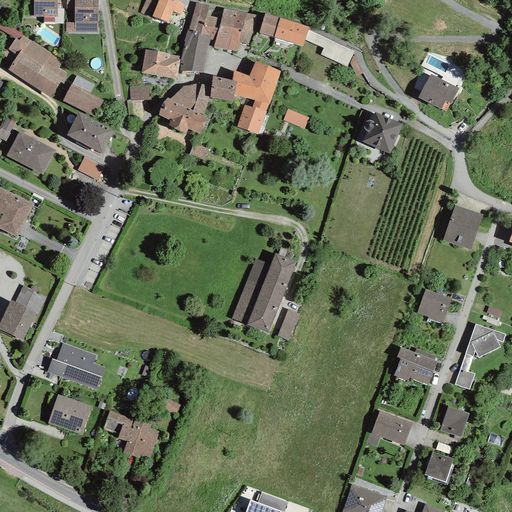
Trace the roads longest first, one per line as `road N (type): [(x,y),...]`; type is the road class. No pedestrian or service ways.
road 1 (residential): [(0,453),(25,377),(153,110),(177,83),(246,55)]
road 2 (residential): [(395,511),(502,205)]
road 3 (tertiary): [(106,511),(0,453)]
